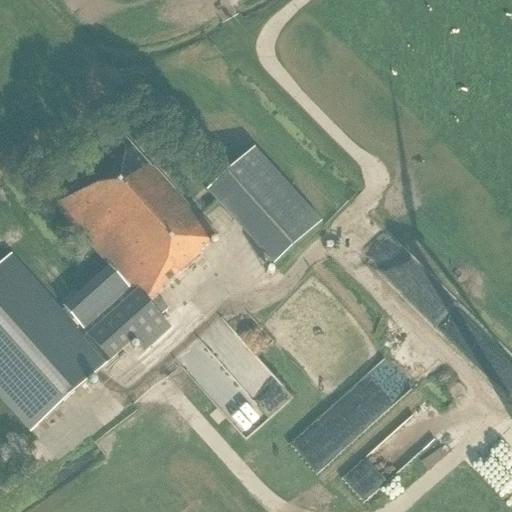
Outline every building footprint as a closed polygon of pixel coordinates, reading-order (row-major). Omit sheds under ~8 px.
[(126,140),(53,206),(138,300),(128,309),(121,301),(82,336),(10,255),(0,263),(0,396),(31,432),(107,363),(110,360),(110,361),(134,339),(145,352),(170,329),(159,317),(168,309),(156,297),(202,255),(200,252),(217,236),(200,216),(198,218),(153,168),(152,169),(126,140)] [(256,152),(209,195),(275,270),(323,227),(256,152)] [(200,381),(247,439),(293,401),(224,316),(199,336),(222,364),(200,381)] [(379,338),(386,349),(401,340),(394,328),(379,338)] [(385,359),(289,446),(316,475),(411,388),(385,359)] [(411,412),(341,481),(365,505),(435,436),(411,412)] [(508,505),(511,501),(511,482),(507,478),(494,491),(508,505)]
